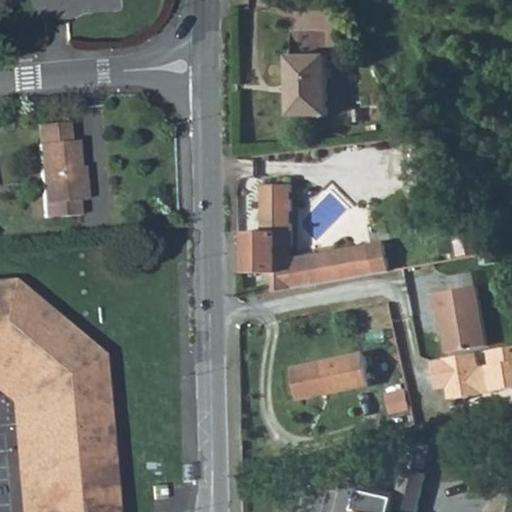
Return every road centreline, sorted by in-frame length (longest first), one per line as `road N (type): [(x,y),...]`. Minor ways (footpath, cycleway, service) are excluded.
road 1 (secondary): [(207,66),(211,511)]
road 2 (unknown): [(373,0),(511,207)]
road 3 (unclassified): [(207,66),(0,79)]
